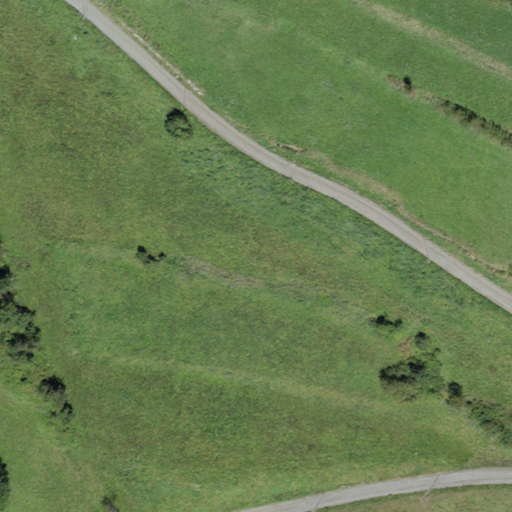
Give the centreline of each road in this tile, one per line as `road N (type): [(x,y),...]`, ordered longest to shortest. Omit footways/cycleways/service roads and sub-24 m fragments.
road 1 (track): [(511,293),(230,131),(79,0)]
road 2 (track): [(268,511),(315,497),(511,477)]
